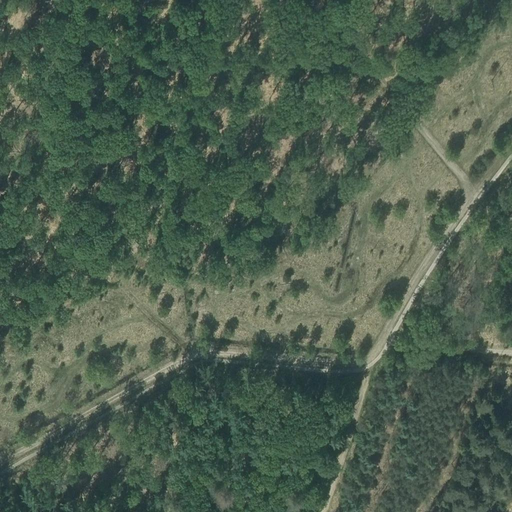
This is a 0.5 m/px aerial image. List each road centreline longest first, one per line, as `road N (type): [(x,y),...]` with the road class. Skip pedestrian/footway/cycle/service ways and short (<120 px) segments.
road 1 (track): [(380,343),(367,360),(344,363),(219,352),(188,357),(0,462)]
road 2 (track): [(311,0),(475,191)]
road 3 (track): [(475,191),(380,343)]
road 4 (track): [(367,360),(323,511)]
road 5 (track): [(380,343),(511,354)]
